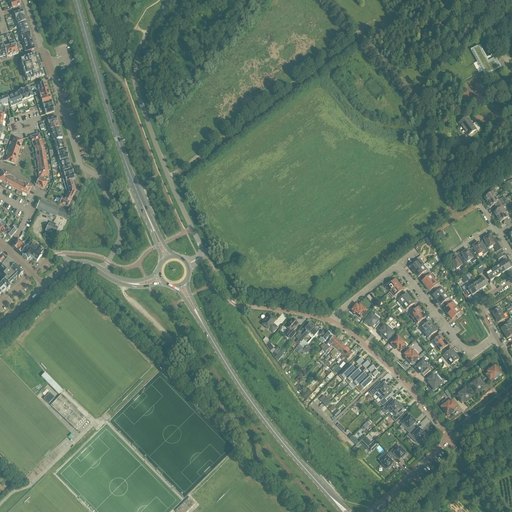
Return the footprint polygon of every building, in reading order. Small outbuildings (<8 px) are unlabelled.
[(13,2),(9,3),(11,9),(20,6),(18,0),(13,2)] [(14,20),(24,17),(22,11),(12,14),(14,20)] [(24,17),(14,20),(16,25),(26,22),(24,17)] [(26,22),(16,25),(18,31),(28,28),(26,22)] [(18,31),(20,36),(29,33),(30,33),(28,28),(18,31)] [(21,42),(31,39),(29,33),(20,36),(19,36),(21,42)] [(31,39),(21,42),(23,47),(33,44),(31,39)] [(15,42),(9,44),(12,56),(18,54),(15,42)] [(9,44),(3,46),(3,47),(6,57),(6,58),(12,56),(9,44)] [(33,44),(23,47),(25,53),(34,49),(33,44)] [(479,45),(479,46),(481,49),(474,53),(476,57),(477,57),(479,60),(473,64),(478,73),(486,68),(488,73),(497,68),(493,61),(489,63),(479,45)] [(21,61),(22,66),(25,76),(26,76),(27,81),(31,80),(31,81),(43,77),(36,55),(24,59),(24,60),(21,61)] [(39,94),(48,91),(47,91),(45,83),(39,84),(42,93),(39,94)] [(477,86),(474,88),(475,90),(474,91),(476,93),(477,92),(478,93),(479,93),(479,94),(483,90),(485,92),(488,89),(485,87),(484,88),(481,84),(478,87),(477,86)] [(23,90),(28,101),(33,99),(29,88),(23,90)] [(23,90),(17,93),(22,104),(22,103),(28,101),(23,90)] [(39,94),(40,99),(49,97),(48,91),(47,91),(42,93),(39,94)] [(469,107),(475,102),(472,99),(471,100),(466,93),(461,97),(469,107)] [(17,107),(22,104),(18,94),(12,96),(17,107)] [(16,107),(17,107),(12,96),(7,98),(11,108),(16,106),(16,107)] [(11,108),(7,98),(7,97),(0,99),(0,104),(5,109),(10,107),(10,108),(11,108)] [(458,123),(468,136),(476,130),(467,117),(458,123)] [(56,118),(46,121),(47,126),(57,123),(56,118)] [(57,123),(47,126),(49,126),(50,131),(49,131),(59,128),(57,123)] [(59,128),(49,131),(50,137),(60,133),(59,128)] [(62,139),(60,133),(50,137),(51,137),(52,136),(53,142),(62,139)] [(39,134),(30,137),(33,146),(44,142),(44,139),(41,140),(39,134)] [(12,143),(10,142),(9,145),(11,145),(20,148),(23,140),(14,137),(12,143)] [(64,144),(61,145),(59,141),(54,143),(56,151),(65,149),(64,144)] [(44,142),(33,146),(36,153),(45,151),(43,145),(45,144),(44,142)] [(7,150),(6,153),(17,156),(20,148),(11,145),(9,151),(7,150)] [(45,151),(36,153),(37,162),(46,160),(48,160),(48,157),(46,158),(45,151)] [(15,165),(17,156),(6,153),(6,155),(8,155),(6,162),(15,165)] [(58,157),(57,157),(58,162),(68,159),(67,154),(58,157)] [(68,159),(58,162),(60,168),(70,164),(68,159)] [(47,166),(46,160),(37,162),(38,170),(50,168),(49,166),(47,166)] [(60,173),(71,170),(70,164),(60,168),(59,168),(60,173)] [(38,170),(39,178),(48,177),(47,171),(50,171),(50,168),(38,170)] [(71,170),(60,173),(62,178),(73,175),(71,170)] [(1,185),(3,187),(9,175),(2,171),(0,174),(0,180),(3,182),(1,185)] [(12,188),(17,180),(9,176),(10,175),(9,175),(3,187),(5,188),(7,185),(12,188)] [(73,175),(62,178),(63,183),(72,181),(75,180),(73,175)] [(48,177),(39,178),(35,186),(43,190),(47,183),(47,182),(46,180),(48,180),(48,177)] [(23,184),(17,180),(12,188),(17,191),(16,194),(18,195),(24,183),(23,184)] [(75,192),(72,181),(63,183),(66,192),(75,192)] [(24,183),(18,195),(20,196),(21,193),(27,196),(32,187),(24,183)] [(487,203),(496,198),(494,194),(495,192),(493,189),(486,193),(487,195),(487,194),(488,196),(484,198),(487,203)] [(70,203),(75,192),(66,192),(62,199),(70,203)] [(496,198),(487,203),(490,208),(494,206),(495,208),(503,204),(506,201),(504,197),(500,200),(498,201),(496,198)] [(67,208),(70,203),(60,198),(58,203),(67,208)] [(69,211),(52,205),(40,200),(36,209),(56,217),(57,215),(66,219),(69,211)] [(503,204),(495,208),(497,211),(494,213),(497,218),(505,213),(503,209),(505,207),(503,204)] [(505,213),(497,218),(500,223),(503,221),(505,223),(511,218),(511,217),(510,215),(507,216),(505,213)] [(49,224),(45,231),(55,236),(58,228),(55,227),(56,225),(50,222),(49,224)] [(7,225),(0,233),(0,235),(4,238),(6,235),(11,229),(7,225)] [(13,226),(6,235),(10,239),(17,230),(13,226)] [(445,239),(442,232),(435,235),(436,237),(439,235),(442,241),(445,239)] [(497,252),(501,249),(495,239),(492,241),(489,236),(487,238),(486,236),(483,238),(484,239),(483,240),(485,243),(484,243),(486,247),(487,246),(489,249),(493,246),(497,252)] [(427,237),(423,239),(429,247),(432,245),(427,237)] [(16,251),(23,243),(18,239),(12,247),(16,251)] [(24,242),(23,243),(16,251),(21,255),(22,254),(29,247),(24,242)] [(27,249),(22,254),(23,255),(22,256),(27,261),(29,258),(31,260),(32,258),(37,262),(41,257),(40,256),(43,252),(38,249),(36,251),(35,250),(38,246),(34,242),(29,248),(31,250),(30,252),(27,249)] [(483,256),(488,253),(484,246),(482,248),(478,243),(476,244),(475,243),(472,245),(473,246),(472,247),(474,250),(473,250),(475,254),(476,253),(478,256),(482,253),(483,256)] [(472,263),(477,260),(473,253),(470,255),(467,250),(465,252),(464,251),(461,253),(462,254),(461,254),(463,257),(462,257),(464,261),(465,260),(467,263),(471,260),(472,263)] [(461,270),(467,267),(462,260),(460,262),(456,257),(454,259),(453,258),(450,260),(451,261),(450,261),(452,264),(451,265),(453,268),(454,267),(456,270),(460,267),(461,270)] [(414,274),(423,266),(424,265),(420,260),(420,261),(418,258),(413,263),(415,265),(410,268),(412,270),(411,271),(414,274)] [(9,285),(17,277),(18,278),(23,273),(14,265),(8,259),(2,266),(7,271),(3,274),(7,277),(4,280),(9,285)] [(501,264),(506,271),(511,268),(511,266),(511,265),(510,263),(508,265),(506,261),(501,264)] [(496,267),(501,275),(506,271),(501,264),(496,267)] [(423,266),(414,274),(416,277),(417,276),(418,278),(422,275),(424,277),(429,272),(427,270),(429,269),(425,265),(424,265),(423,266)] [(491,271),(496,278),(501,275),(496,267),(491,271)] [(496,278),(491,271),(486,274),(490,282),(496,278)] [(425,288),(434,280),(436,278),(432,274),(431,275),(429,272),(424,277),(426,279),(422,282),(423,284),(422,285),(425,288)] [(477,282),(482,289),(487,286),(482,279),(477,282)] [(0,283),(6,290),(11,286),(9,285),(4,280),(0,284),(0,283)] [(434,280),(425,288),(427,291),(428,290),(429,292),(434,288),(435,291),(441,286),(439,284),(438,285),(434,280)] [(386,295),(386,296),(400,285),(397,282),(395,281),(391,284),(389,282),(384,286),(389,293),(386,295)] [(472,285),(477,293),(482,289),(477,282),(472,285)] [(395,300),(401,296),(399,294),(403,290),(402,288),(400,285),(386,296),(388,294),(392,299),(393,298),(395,300)] [(472,285),(464,291),(468,297),(471,295),(472,296),(477,293),(472,285)] [(436,301),(447,293),(445,294),(441,290),(443,289),(441,286),(435,291),(437,293),(433,296),(434,298),(436,301)] [(447,293),(436,301),(438,305),(439,304),(441,306),(445,302),(447,304),(452,300),(450,298),(449,299),(445,294),(447,293)] [(401,296),(395,300),(397,303),(398,302),(402,306),(411,299),(409,296),(408,296),(406,294),(402,298),(401,296)] [(406,314),(412,310),(410,307),(414,304),(413,302),(414,302),(411,299),(402,306),(397,310),(398,310),(399,309),(403,313),(405,312),(406,314)] [(447,315),(458,307),(456,308),(453,304),(454,303),(452,300),(447,304),(448,307),(444,310),(445,312),(447,315)] [(359,308),(356,306),(355,307),(350,310),(352,312),(351,312),(357,316),(357,317),(357,318),(361,320),(367,311),(360,306),(359,308)] [(458,307),(447,315),(450,318),(452,320),(456,316),(458,319),(463,314),(461,312),(460,313),(456,308),(458,307)] [(412,310),(406,314),(408,317),(409,316),(413,320),(422,313),(420,309),(419,310),(418,308),(414,312),(412,310)] [(495,318),(502,314),(499,309),(492,313),(495,318)] [(417,328),(423,323),(421,321),(425,318),(424,316),(425,316),(422,313),(413,320),(411,321),(412,322),(413,320),(417,325),(416,326),(417,328)] [(502,314),(495,318),(498,324),(505,319),(502,314)] [(375,315),(374,317),(371,315),(365,323),(368,326),(369,326),(374,330),(381,323),(378,320),(380,319),(375,315)] [(265,322),(262,325),(268,330),(273,333),(277,328),(273,325),(276,321),(270,316),(268,319),(267,318),(264,321),(265,322)] [(292,319),(285,327),(289,330),(288,330),(288,332),(289,333),(286,336),(291,340),(296,334),(294,331),(299,324),(292,319)] [(511,329),(511,326),(509,321),(503,325),(504,327),(501,329),(504,334),(511,330),(511,329)] [(423,323),(417,328),(420,330),(421,330),(424,334),(433,326),(431,323),(430,324),(429,322),(425,326),(423,323)] [(299,333),(296,337),(299,340),(296,342),(299,345),(309,333),(315,327),(314,327),(314,326),(313,325),(312,325),(310,323),(305,329),(306,331),(302,336),(299,333)] [(391,332),(392,330),(388,327),(387,328),(385,326),(378,333),(384,338),(383,338),(383,339),(384,339),(387,342),(394,334),(391,332)] [(429,342),(434,337),(432,335),(437,332),(437,331),(436,330),(433,326),(424,334),(423,335),(424,334),(428,339),(427,339),(429,342)] [(315,327),(309,333),(314,337),(314,336),(315,337),(316,337),(318,335),(319,334),(318,332),(319,331),(317,329),(316,328),(315,328),(315,327)] [(319,334),(318,335),(325,342),(331,335),(326,331),(325,333),(322,330),(319,334)] [(434,337),(429,342),(431,344),(432,343),(435,348),(431,351),(445,340),(442,337),(442,338),(440,336),(436,339),(434,337)] [(326,353),(337,340),(334,337),(326,345),(326,346),(323,349),(326,353)] [(398,338),(392,344),(390,345),(393,348),(394,348),(395,348),(400,353),(406,346),(398,338)] [(308,345),(304,341),(306,339),(305,339),(298,347),(300,348),(296,352),(299,354),(302,350),(303,351),(308,345)] [(337,340),(326,353),(328,354),(330,351),(333,348),(334,349),(335,349),(340,343),(337,340)] [(440,356),(445,351),(444,349),(448,346),(446,344),(447,343),(445,340),(431,351),(433,350),(437,355),(438,354),(440,356)] [(331,356),(333,358),(343,346),(340,343),(335,349),(334,349),(331,353),(333,354),(331,356)] [(308,345),(303,351),(307,354),(311,349),(308,345)] [(341,355),(347,349),(343,346),(333,358),(332,358),(334,360),(335,358),(337,360),(341,355)] [(277,348),(272,354),(274,358),(281,351),(277,348)] [(280,353),(275,359),(278,362),(284,356),(283,355),(286,352),(284,349),(281,353),(280,353)] [(342,361),(350,352),(347,349),(341,355),(342,356),(340,359),(342,361)] [(403,356),(408,361),(408,362),(408,363),(411,366),(419,358),(416,356),(418,355),(418,354),(415,351),(414,351),(413,352),(410,350),(403,356)] [(445,351),(440,356),(442,358),(440,359),(444,364),(443,365),(456,354),(453,351),(453,352),(451,350),(447,353),(445,351)] [(350,352),(342,361),(333,372),(336,374),(341,369),(339,367),(343,362),(345,364),(353,355),(350,352)] [(456,354),(443,365),(444,364),(448,369),(450,367),(451,370),(457,365),(455,363),(459,360),(458,358),(458,357),(456,354)] [(350,365),(339,376),(343,381),(364,362),(360,358),(355,363),(358,365),(354,369),(350,365)] [(364,362),(343,381),(344,382),(344,381),(349,385),(370,365),(365,360),(364,362)] [(422,362),(415,369),(414,369),(417,372),(418,372),(418,373),(418,372),(423,378),(430,371),(422,362)] [(370,365),(349,385),(349,386),(351,384),(355,388),(375,369),(371,364),(370,365)] [(491,382),(497,378),(498,378),(501,375),(495,367),(485,374),(491,382)] [(375,369),(355,388),(360,394),(373,381),(369,378),(372,375),(374,378),(378,374),(375,370),(376,369),(375,369)] [(426,381),(431,387),(431,388),(433,391),(442,385),(439,382),(441,381),(437,377),(436,378),(434,375),(426,381)] [(477,394),(480,391),(480,390),(486,386),(480,378),(477,380),(476,379),(474,381),(475,382),(470,385),(477,394)] [(302,380),(299,384),(304,389),(308,385),(302,380)] [(378,398),(389,387),(388,387),(387,386),(386,385),(385,386),(384,384),(382,386),(380,384),(370,393),(373,397),(375,395),(378,398)] [(389,387),(378,398),(381,402),(380,403),(382,406),(392,397),(390,395),(392,393),(391,391),(391,390),(390,389),(390,388),(389,388),(389,387)] [(312,393),(307,388),(301,395),(306,400),(312,393)] [(462,404),(467,400),(468,400),(469,400),(472,397),(465,389),(456,396),(462,404)] [(49,393),(43,399),(48,404),(54,397),(49,393)] [(58,398),(50,406),(55,410),(65,419),(64,419),(74,428),(82,420),(85,417),(71,404),(72,404),(62,394),(58,398)] [(321,402),(325,406),(330,401),(327,398),(326,398),(321,402)] [(448,416),(451,413),(451,412),(457,408),(451,400),(441,408),(448,416)] [(389,410),(392,412),(400,404),(399,404),(399,403),(398,403),(397,402),(396,403),(395,401),(393,403),(391,401),(383,409),(386,412),(389,410)] [(400,405),(400,404),(392,412),(394,415),(392,418),(395,422),(403,414),(401,412),(403,410),(401,408),(402,408),(402,407),(401,407),(401,406),(401,405),(400,405)] [(405,430),(409,434),(413,431),(415,429),(414,429),(412,427),(416,423),(414,421),(414,420),(411,417),(410,417),(407,419),(407,418),(403,421),(404,422),(403,423),(404,423),(401,426),(405,429),(405,430)] [(339,424),(336,426),(342,433),(345,430),(339,424)] [(415,433),(413,431),(409,434),(408,435),(412,440),(416,443),(418,441),(419,442),(420,441),(420,442),(424,439),(423,438),(425,436),(425,435),(425,434),(422,431),(421,432),(419,429),(415,433)] [(352,437),(349,439),(356,447),(359,444),(352,437)] [(393,449),(389,454),(388,454),(392,457),(391,457),(394,460),(393,459),(396,456),(400,460),(402,458),(403,459),(406,456),(405,455),(406,454),(404,452),(404,451),(401,448),(401,449),(400,448),(399,448),(397,446),(393,450),(393,449)] [(389,460),(391,457),(392,457),(388,454),(389,454),(387,452),(383,457),(379,461),(381,463),(381,464),(381,465),(384,468),(385,468),(387,470),(388,469),(388,470),(392,467),(391,466),(393,464),(389,460)] [(414,457),(407,464),(410,466),(417,459),(414,457)] [(201,489),(177,511),(207,511),(215,504),(201,489)]
